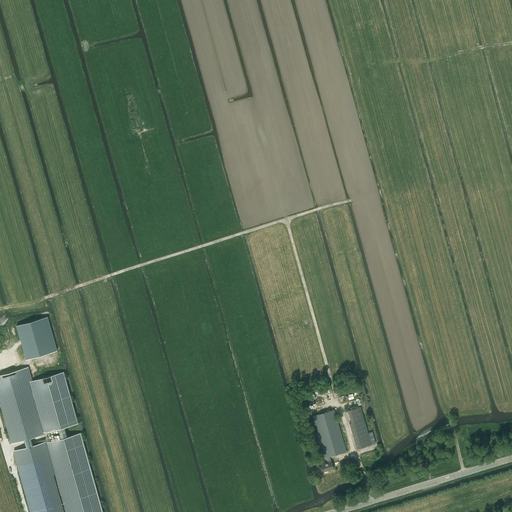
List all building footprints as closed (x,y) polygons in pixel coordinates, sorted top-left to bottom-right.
[(46,317),(18,324),(26,357),(56,349),(46,317)] [(28,367),(0,375),(0,403),(11,442),(23,438),(30,437),(58,429),(64,427),(78,423),(64,372),(32,381),(28,367)] [(349,423),(357,448),(371,444),(360,406),(348,410),(352,422),(349,423)] [(312,416),(325,458),(326,457),(330,456),(346,451),(334,409),(312,416)] [(26,447),(13,450),(14,452),(30,511),(102,511),(81,433),(67,437),(64,427),(58,429),(60,439),(47,442),(46,442),(46,441),(32,445),(30,437),(23,438),(26,447)] [(331,461),(327,462),(321,464),(323,472),(334,469),(331,461)]
